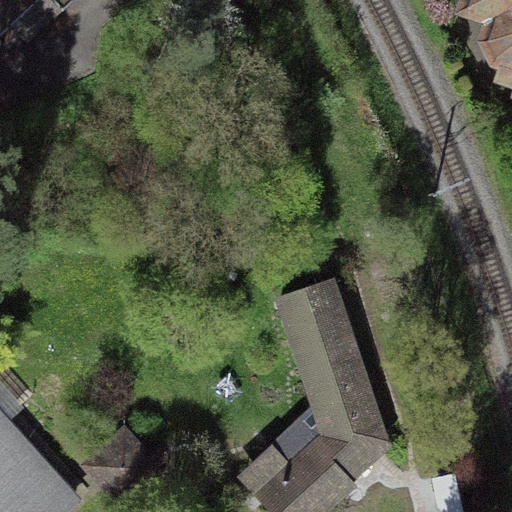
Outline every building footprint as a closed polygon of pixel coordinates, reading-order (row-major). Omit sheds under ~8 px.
[(0,0),(0,20),(8,29),(39,0),(0,0)] [(511,0),(469,0),(466,11),(493,19),(486,41),(496,60),(511,65),(511,0)] [(319,511),(350,484),(343,477),(372,450),(383,440),(331,284),(281,300),(325,434),(262,495),(277,511),(319,511)] [(0,420),(0,511),(64,511),(74,503),(0,420)] [(124,432),(86,465),(120,502),(157,469),(124,432)]
